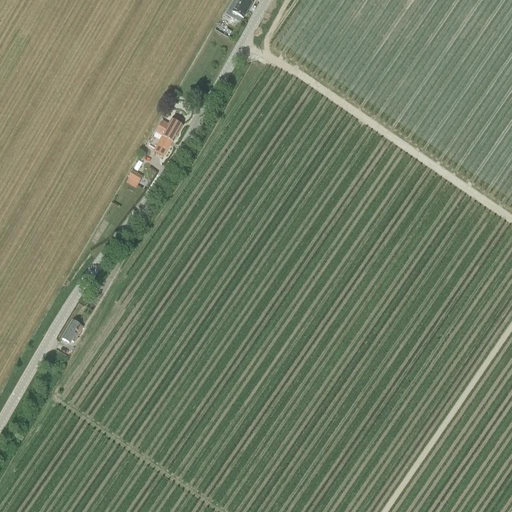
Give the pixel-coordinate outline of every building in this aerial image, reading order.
[(234,0),(226,15),(239,23),(241,19),(243,20),(251,5),(244,1),(244,0),(248,0),(253,3),(254,0),(234,0)] [(217,31),(231,38),(235,31),(220,24),(217,31)] [(172,143),(173,143),(182,128),(171,121),(168,126),(162,122),(156,133),(162,137),(153,153),(163,158),(172,143)] [(128,179),(126,183),(135,188),(138,183),(141,177),(131,172),(128,178),(128,179)] [(60,340),(68,344),(70,341),(72,342),(82,327),(71,321),(60,340)]
